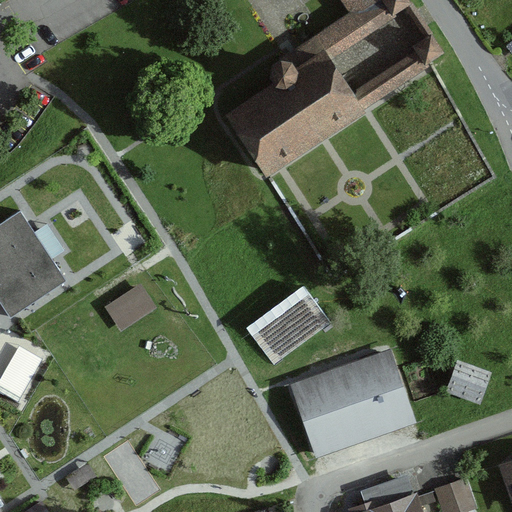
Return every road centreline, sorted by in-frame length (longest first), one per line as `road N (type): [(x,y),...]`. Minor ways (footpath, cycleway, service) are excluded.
road 1 (residential): [(315,511),(316,493),(342,480),(511,418)]
road 2 (residential): [(511,118),(434,0)]
